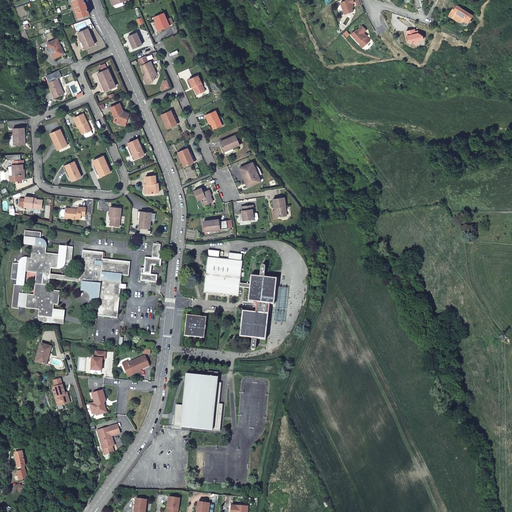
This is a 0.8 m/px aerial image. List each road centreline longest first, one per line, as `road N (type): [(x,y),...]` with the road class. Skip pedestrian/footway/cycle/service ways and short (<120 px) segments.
road 1 (residential): [(140,106),(177,210),(159,386)]
road 2 (residential): [(89,97),(124,178),(112,195),(40,184),(34,124),(45,115)]
road 3 (residential): [(159,386),(145,433),(91,511)]
